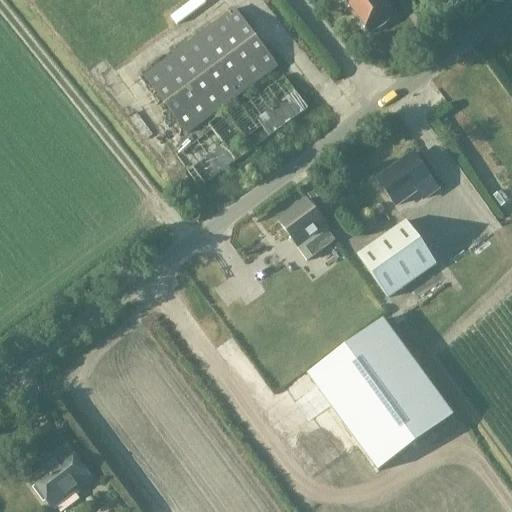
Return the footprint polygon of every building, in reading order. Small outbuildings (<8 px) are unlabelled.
[(343,0),(369,34),(373,31),(380,27),(389,19),(392,16),(380,0),(343,0)] [(236,101),(235,99),(276,68),(233,9),(141,76),(185,135),(220,109),(222,113),(206,124),(208,128),(174,156),(198,189),(307,109),(279,72),(240,99),(236,101)] [(416,193),(422,201),(436,191),(410,154),(376,180),(396,208),(416,193)] [(307,198),(276,222),(296,247),(325,225),(307,198)] [(404,222),(356,256),(385,299),(434,265),(404,222)] [(152,320),(66,381),(158,511),(281,511),(193,386),(161,445),(154,417),(139,421),(154,429),(135,442),(122,424),(118,425),(113,404),(143,396),(138,406),(149,412),(146,402),(167,387),(164,373),(180,361),(152,320)] [(306,376),(376,472),(451,418),(381,322),(306,376)] [(39,473),(29,481),(52,510),(90,481),(64,446),(35,468),(39,473)]
